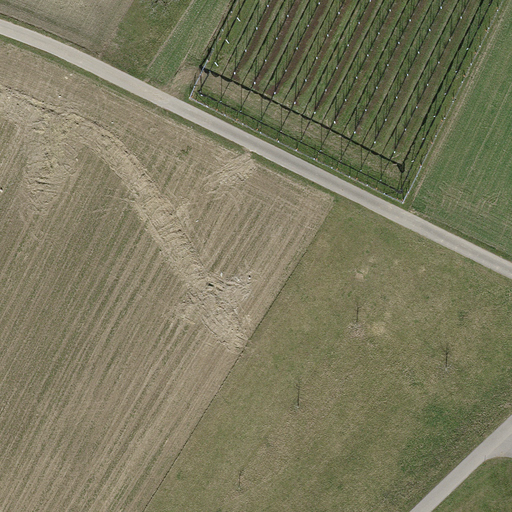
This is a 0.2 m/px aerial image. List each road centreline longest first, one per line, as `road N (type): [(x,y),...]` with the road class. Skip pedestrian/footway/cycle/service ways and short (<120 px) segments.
road 1 (track): [(0,20),(511,269)]
road 2 (motorway): [(0,129),(385,47),(511,11)]
road 3 (track): [(416,511),(511,425)]
